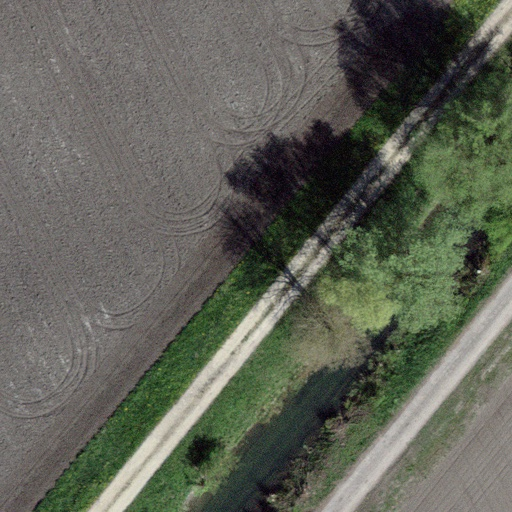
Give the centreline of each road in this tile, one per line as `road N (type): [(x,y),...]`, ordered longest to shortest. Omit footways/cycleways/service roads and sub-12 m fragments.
road 1 (track): [(511,3),(100,511)]
road 2 (track): [(511,343),(373,511)]
